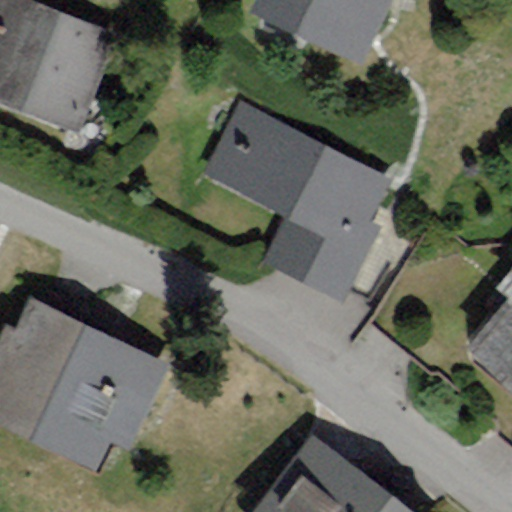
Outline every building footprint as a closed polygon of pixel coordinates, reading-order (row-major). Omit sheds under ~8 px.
[(112,44),(7,0),(0,0),(0,119),(61,148),(112,44)] [(236,0),(227,19),(335,69),(367,0),(236,0)] [(387,188),(240,108),(194,188),(271,225),(253,267),(338,305),(387,188)] [(511,263),(482,294),(494,304),(448,352),(511,403),(511,263)] [(170,366),(32,298),(17,329),(5,323),(0,333),(0,426),(116,479),(170,366)] [(389,511),(301,444),(248,511),(389,511)]
